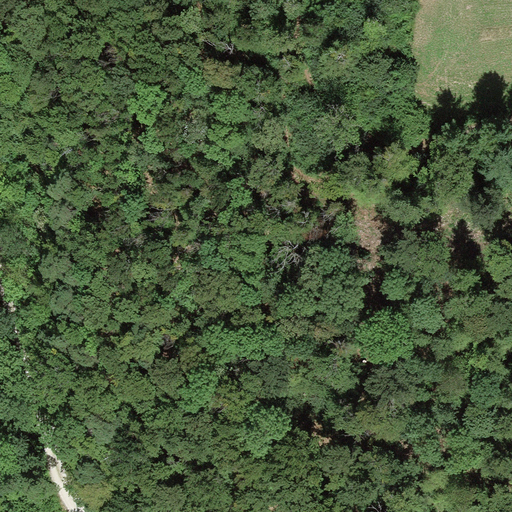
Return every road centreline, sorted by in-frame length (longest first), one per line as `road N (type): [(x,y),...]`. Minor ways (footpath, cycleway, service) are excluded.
road 1 (track): [(0,281),(75,511)]
road 2 (track): [(385,148),(511,128)]
